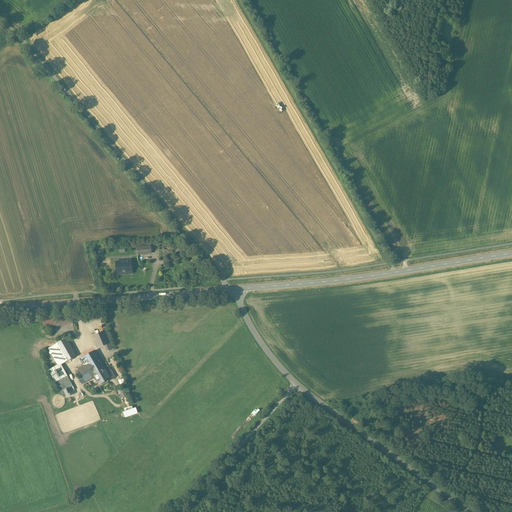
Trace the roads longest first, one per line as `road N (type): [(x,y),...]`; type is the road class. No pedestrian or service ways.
road 1 (unclassified): [(231,289),(0,19)]
road 2 (unclassified): [(464,511),(292,388),(231,289)]
road 3 (track): [(393,272),(241,0)]
road 4 (tertiary): [(511,253),(231,289)]
road 5 (tertiary): [(231,289),(0,309)]
